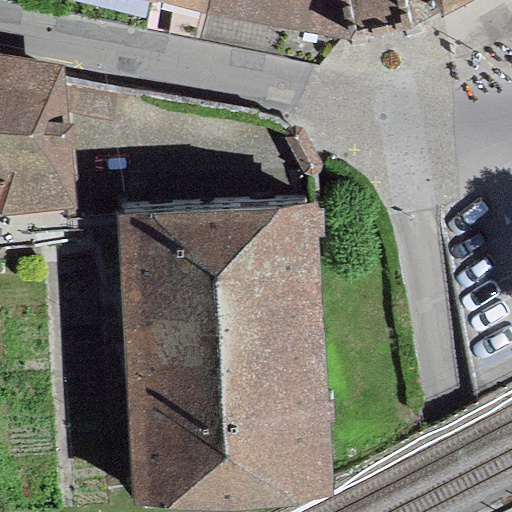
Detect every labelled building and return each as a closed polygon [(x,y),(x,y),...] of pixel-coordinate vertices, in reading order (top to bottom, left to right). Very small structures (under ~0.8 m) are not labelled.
[(66,8),(66,0),(24,0),(66,8)] [(66,0),(66,8),(147,25),(151,0),(66,0)] [(151,0),(147,25),(199,35),(205,0),(151,0)] [(341,31),(349,31),(347,0),(205,0),(199,35),(319,59),(341,31)] [(413,0),(347,0),(349,31),(351,46),(368,43),(364,20),(385,16),(401,14),(407,37),(423,33),(415,9),(413,0)] [(439,0),(440,1),(441,0),(413,0),(415,9),(433,0),(439,0)] [(56,76),(55,69),(0,65),(0,244),(36,242),(35,229),(78,226),(80,213),(77,213),(71,142),(61,137),(58,98),(68,96),(67,105),(109,113),(113,88),(56,76)] [(305,194),(122,202),(130,353),(136,491),(324,482),(319,406),(333,406),(332,390),(318,391),(307,222),(320,221),(319,203),(305,204),(305,194)]
